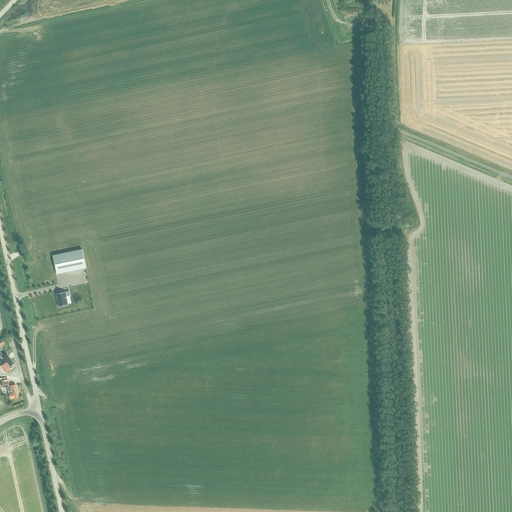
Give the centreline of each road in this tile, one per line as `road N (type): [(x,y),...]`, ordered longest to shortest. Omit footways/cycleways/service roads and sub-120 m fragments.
road 1 (track): [(390,15),(395,128),(511,177)]
road 2 (tertiary): [(39,408),(0,227)]
